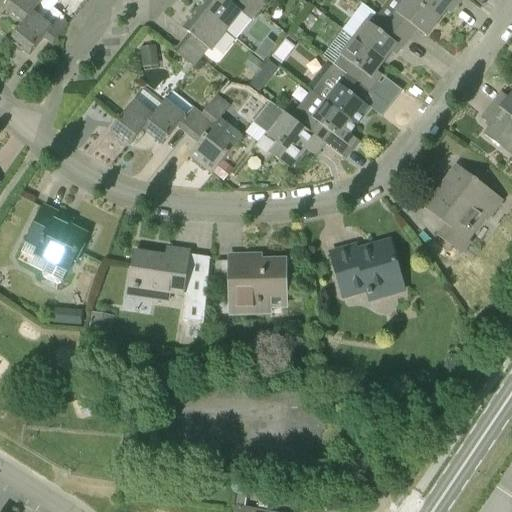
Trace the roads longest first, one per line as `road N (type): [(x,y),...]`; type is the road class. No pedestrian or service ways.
road 1 (residential): [(39,149),(112,192),(170,209),(298,210),(347,200),(383,170),(511,6)]
road 2 (residential): [(137,0),(111,4),(64,67),(39,149)]
road 3 (secondary): [(432,511),(511,393)]
